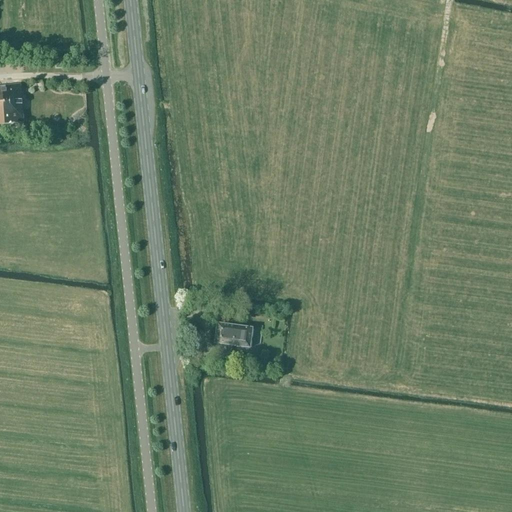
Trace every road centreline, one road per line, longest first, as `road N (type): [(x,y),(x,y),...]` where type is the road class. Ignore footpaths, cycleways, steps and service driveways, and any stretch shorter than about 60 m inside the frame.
road 1 (unclassified): [(150,511),(96,0)]
road 2 (primary): [(183,511),(129,0)]
